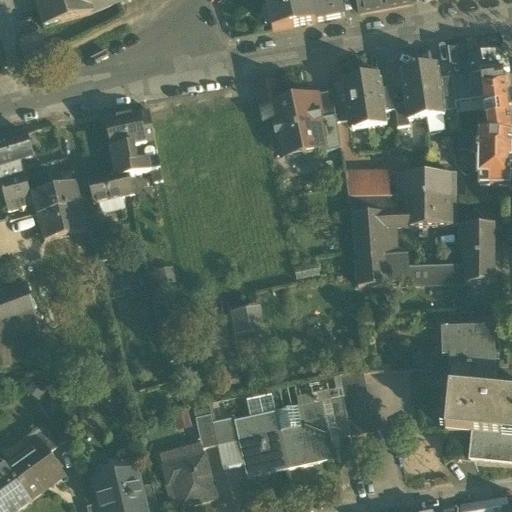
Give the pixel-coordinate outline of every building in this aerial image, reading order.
[(92,16),(132,0),(35,0),(45,30),(92,16)] [(265,0),(272,33),(344,19),(339,0),(265,0)] [(357,0),(361,16),(380,12),(377,0),(357,0)] [(377,0),(380,12),(410,6),(408,0),(377,0)] [(448,52),(450,67),(461,66),(460,62),(459,50),(448,52)] [(461,66),(463,78),(503,72),(503,73),(509,72),(506,53),(460,62),(461,66)] [(463,78),(461,66),(450,67),(452,80),(463,78)] [(406,106),(408,124),(409,124),(445,118),(443,104),(440,82),(438,67),(411,71),(411,72),(401,73),(406,106)] [(484,99),(489,135),(511,136),(511,133),(503,73),(503,72),(463,78),(452,80),(455,102),(484,99)] [(350,132),(351,133),(387,128),(385,118),(382,91),(379,76),(353,80),(353,81),(342,83),(350,132)] [(440,82),(443,104),(455,102),(452,80),(440,82)] [(259,108),(259,110),(274,107),(281,105),(277,85),(255,89),(259,108)] [(385,118),(396,117),(394,107),(395,107),(393,90),(382,91),(385,118)] [(332,95),(317,98),(321,115),(318,116),(319,122),(335,118),(332,95)] [(276,132),(282,161),(316,154),(315,149),(322,147),(324,147),(319,122),(318,116),(321,115),(317,98),(301,101),(297,102),(290,104),(289,103),(284,105),(281,105),(274,107),(277,122),(273,122),(275,132),(276,132)] [(406,106),(395,107),(394,107),(396,117),(398,131),(410,129),(409,124),(408,124),(406,106)] [(263,125),(273,122),(277,122),(274,107),(259,110),(263,125)] [(141,116),(144,131),(152,128),(149,114),(141,116)] [(106,124),(109,141),(127,137),(127,135),(144,131),(141,116),(106,124)] [(322,147),(324,155),(341,152),(335,118),(319,122),(324,147),(322,147)] [(155,144),(152,128),(144,131),(147,146),(155,144)] [(109,141),(112,153),(135,148),(147,146),(144,131),(127,135),(127,137),(109,141)] [(458,153),(476,154),(476,147),(479,147),(479,135),(459,134),(458,153)] [(511,136),(489,135),(479,135),(479,147),(476,147),(476,154),(479,154),(479,156),(477,158),(476,174),(478,176),(478,184),(478,189),(488,189),(511,189),(511,159),(511,158),(511,136)] [(0,144),(0,170),(20,164),(33,160),(26,137),(0,144)] [(112,153),(117,177),(118,182),(130,179),(141,177),(138,165),(135,148),(112,153)] [(141,177),(147,175),(161,172),(158,161),(138,165),(141,177)] [(30,198),(20,164),(0,170),(0,182),(9,216),(19,213),(16,202),(30,198)] [(163,185),(161,172),(147,175),(149,188),(163,185)] [(134,198),(130,179),(118,182),(117,177),(88,184),(94,208),(99,206),(123,201),(134,198)] [(454,230),(454,201),(454,177),(398,178),(399,202),(400,229),(454,230)] [(349,202),(361,202),(361,178),(345,178),(349,202)] [(374,178),(361,178),(361,202),(374,202),(374,178)] [(386,178),(374,178),(374,202),(387,202),(387,201),(386,178)] [(466,201),(488,201),(488,189),(478,189),(478,184),(466,184),(466,201)] [(87,233),(81,207),(75,186),(33,196),(38,217),(39,217),(45,244),(87,233)] [(123,201),(99,206),(102,219),(126,213),(123,201)] [(385,217),(386,233),(398,232),(400,232),(400,229),(399,202),(387,202),(374,202),(361,202),(349,202),(351,215),(353,218),(385,217)] [(408,289),(408,272),(390,272),(389,260),(386,233),(385,217),(353,218),(359,291),(408,289)] [(465,229),(465,248),(494,248),(494,228),(465,229)] [(398,232),(386,233),(389,260),(399,259),(398,232)] [(111,239),(94,244),(101,268),(118,264),(111,239)] [(465,248),(466,270),(466,287),(494,286),(494,248),(465,248)] [(399,259),(389,260),(390,272),(408,272),(409,272),(408,259),(399,259)] [(318,267),(294,272),(297,284),(321,279),(318,267)] [(156,274),(159,289),(177,286),(174,270),(156,274)] [(466,270),(437,271),(437,288),(466,287),(466,270)] [(128,271),(110,274),(113,295),(131,292),(128,271)] [(408,289),(437,288),(437,271),(409,272),(408,272),(408,289)] [(168,288),(151,291),(154,309),(172,306),(168,288)] [(29,291),(0,301),(0,328),(35,315),(29,291)] [(261,309),(230,315),(235,339),(266,333),(261,309)] [(0,330),(8,351),(2,353),(6,366),(45,352),(35,315),(0,328),(0,330)] [(459,328),(459,332),(473,331),(473,316),(449,316),(449,328),(459,328)] [(8,351),(0,330),(0,353),(2,353),(8,351)] [(449,360),(450,372),(452,372),(452,371),(455,371),(496,370),(494,331),(473,331),(459,332),(449,332),(448,332),(449,360)] [(511,441),(511,396),(496,395),(496,370),(455,371),(455,372),(456,391),(450,391),(445,434),(473,437),(511,441)] [(340,381),(342,392),(350,442),(374,438),(364,376),(340,381)] [(50,390),(36,380),(25,395),(40,405),(50,390)] [(202,391),(182,396),(187,411),(207,405),(202,391)] [(338,444),(350,442),(342,392),(327,395),(336,434),(338,444)] [(314,398),(317,408),(323,407),(329,435),(336,434),(327,395),(314,398)] [(317,408),(314,398),(297,402),(299,412),(317,408)] [(246,405),(250,423),(253,422),(254,430),(278,425),(276,417),(272,399),(246,405)] [(336,465),(329,435),(323,407),(317,408),(299,412),(298,412),(302,433),(281,437),(288,472),(289,476),(336,465)] [(302,433),(298,412),(276,417),(278,425),(281,437),(302,433)] [(193,432),(189,416),(175,420),(179,436),(193,432)] [(203,455),(218,452),(213,428),(211,420),(196,423),(201,448),(203,455)] [(270,476),(288,472),(281,437),(278,425),(254,430),(253,422),(250,423),(236,426),(235,426),(240,447),(245,473),(248,485),(271,480),(270,476)] [(236,423),(213,428),(218,452),(240,447),(235,426),(236,426),(236,423)] [(41,445),(50,459),(60,452),(43,429),(33,436),(40,446),(41,445)] [(470,465),(511,469),(511,441),(473,437),(470,465)] [(40,446),(6,470),(32,506),(66,481),(50,459),(41,445),(40,446)] [(224,477),(245,473),(240,447),(218,452),(224,477)] [(160,460),(164,473),(204,461),(203,455),(201,448),(160,460)] [(181,510),(181,511),(194,511),(217,505),(204,461),(164,473),(169,491),(175,489),(181,510)] [(0,511),(22,511),(32,506),(6,470),(0,474),(0,511)] [(100,511),(145,511),(141,493),(137,476),(118,480),(114,487),(96,492),(100,510),(100,511)] [(94,486),(96,492),(114,487),(118,480),(94,486)] [(175,489),(169,491),(164,492),(170,511),(173,511),(181,510),(175,489)] [(141,493),(145,511),(157,511),(153,491),(141,493)]
